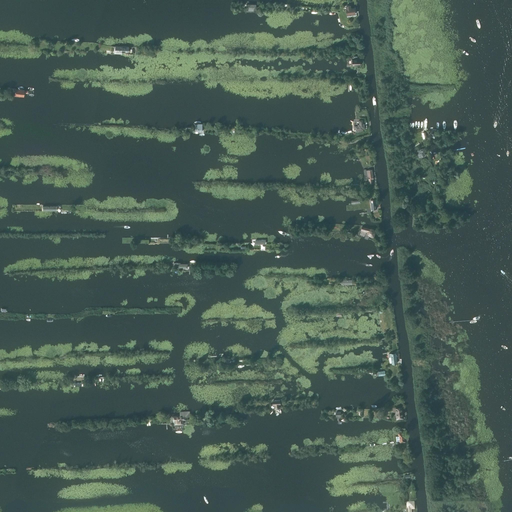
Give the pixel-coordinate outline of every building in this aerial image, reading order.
[(351,5),(346,5),(347,8),(346,8),(347,15),(356,14),(355,7),(351,8),(351,5)] [(352,58),(352,66),(360,66),(360,58),(357,58),(357,56),(354,56),(354,58),(352,58)] [(355,126),(356,132),(363,132),(364,130),(365,130),(365,129),(362,126),(361,122),(359,120),(358,120),(358,124),(358,125),(358,126),(355,126)] [(202,124),(195,124),(195,129),(193,129),(193,132),(202,132),(202,124)] [(423,148),(417,150),(418,154),(419,157),(425,155),(423,148)] [(366,169),(364,169),(365,174),(367,174),(367,177),(368,177),(370,184),(373,183),(373,180),(373,179),(373,176),(372,169),(366,170),(366,169)] [(375,231),(372,228),(368,228),(363,226),(362,231),(368,232),(368,233),(369,235),(373,236),(374,234),(376,232),(375,231)] [(389,354),(389,358),(391,358),(391,365),(397,364),(396,357),(398,357),(397,353),(389,354)] [(280,400),(272,400),(273,405),(274,405),(274,409),(280,408),(280,405),(281,404),(280,400)] [(397,406),(394,407),(397,420),(404,418),(400,414),(399,407),(397,406)] [(185,415),(172,416),(171,421),(174,421),(174,426),(186,425),(185,415)] [(414,502),(406,503),(406,510),(405,510),(405,511),(411,511),(412,511),(414,510),(414,502)]
